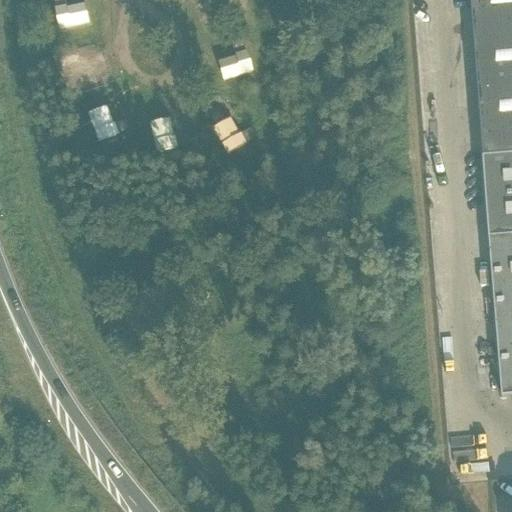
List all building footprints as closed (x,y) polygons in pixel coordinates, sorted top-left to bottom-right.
[(511,0),(469,0),(482,158),(511,155),(511,0)] [(66,6),(55,8),(60,30),(61,30),(89,24),(87,15),(84,4),(66,8),(66,6)] [(242,42),(232,45),(235,54),(237,54),(245,51),(242,42)] [(220,61),(226,80),(254,72),(247,51),(245,51),(237,54),(237,56),(220,61)] [(76,56),(66,59),(69,69),(79,66),(76,56)] [(79,66),(67,70),(73,91),(103,82),(98,63),(80,68),(79,66)] [(106,108),(87,115),(91,125),(98,142),(119,135),(115,124),(112,125),(106,109),(106,108)] [(169,119),(149,124),(152,135),(156,153),(177,148),(175,137),(173,138),(169,119)] [(230,119),(212,129),(218,139),(227,155),(246,144),(241,134),(239,135),(230,119)] [(125,121),(115,125),(119,134),(129,130),(125,121)] [(250,130),(241,134),(246,143),(255,138),(250,130)] [(186,135),(176,137),(178,148),(188,145),(186,135)] [(511,155),(482,158),(500,398),(511,397),(511,155)]
